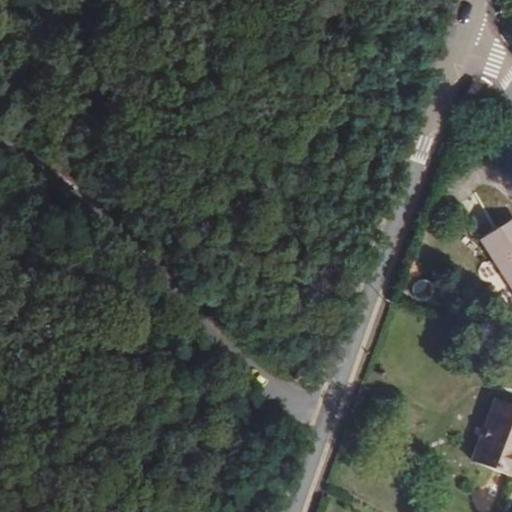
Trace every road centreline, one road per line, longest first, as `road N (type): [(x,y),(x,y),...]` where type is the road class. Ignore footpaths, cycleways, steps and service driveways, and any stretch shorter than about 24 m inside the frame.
road 1 (residential): [(325,420),(286,398),(92,204),(0,132)]
road 2 (unclassified): [(470,26),(325,420)]
